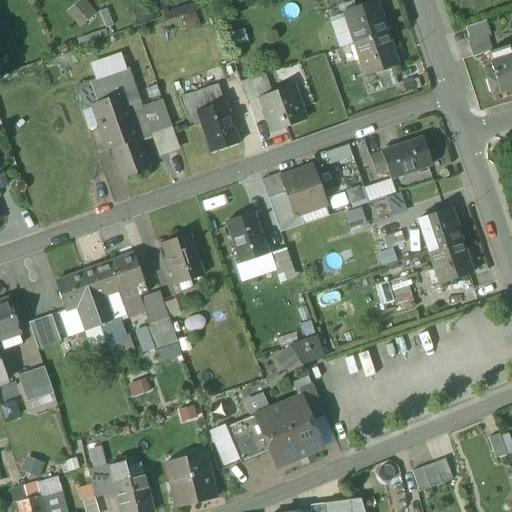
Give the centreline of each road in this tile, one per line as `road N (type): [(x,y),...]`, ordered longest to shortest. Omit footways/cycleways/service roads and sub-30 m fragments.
road 1 (residential): [(0,258),(449,100)]
road 2 (residential): [(511,396),(240,511)]
road 3 (residential): [(464,141),(511,282)]
